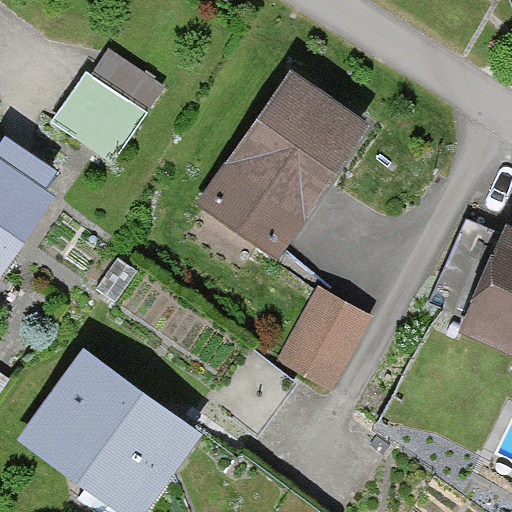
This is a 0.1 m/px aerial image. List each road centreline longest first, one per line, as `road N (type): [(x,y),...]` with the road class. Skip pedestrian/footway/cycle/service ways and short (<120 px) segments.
road 1 (residential): [(495,133),(322,457)]
road 2 (residential): [(495,133),(283,0)]
